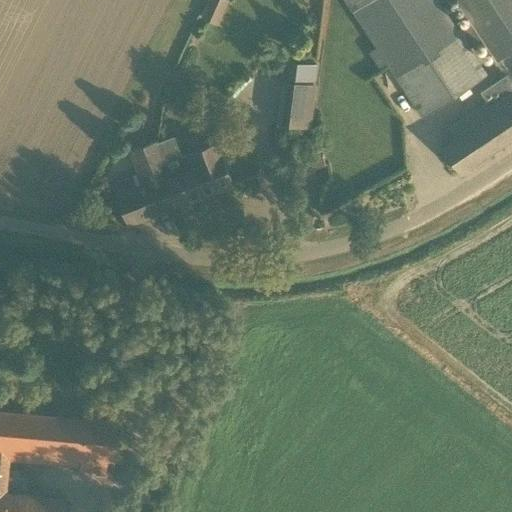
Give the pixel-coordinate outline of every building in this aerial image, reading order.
[(202,0),(197,17),(216,23),(223,0),(202,0)] [(511,52),(511,0),(457,0),(471,21),(457,31),(436,0),(345,0),(377,48),(369,54),(380,72),(389,66),(423,117),(486,76),(469,48),(483,39),(498,62),(511,52)] [(316,84),(315,84),(318,65),(287,61),(285,80),(283,80),(277,124),(311,128),(316,84)] [(460,174),(511,139),(511,90),(501,98),(492,85),(480,92),(489,107),(487,108),(486,106),(449,130),(457,142),(444,150),(460,174)] [(129,225),(178,206),(166,176),(170,174),(158,142),(132,151),(141,175),(113,184),(129,225)] [(188,154),(193,165),(170,174),(166,176),(178,206),(233,185),(221,154),(220,154),(216,143),(188,154)] [(309,158),(312,168),(326,164),(323,154),(309,158)] [(118,459),(122,421),(0,409),(0,511),(63,511),(65,497),(7,492),(10,456),(80,463),(79,471),(107,473),(109,458),(118,459)]
